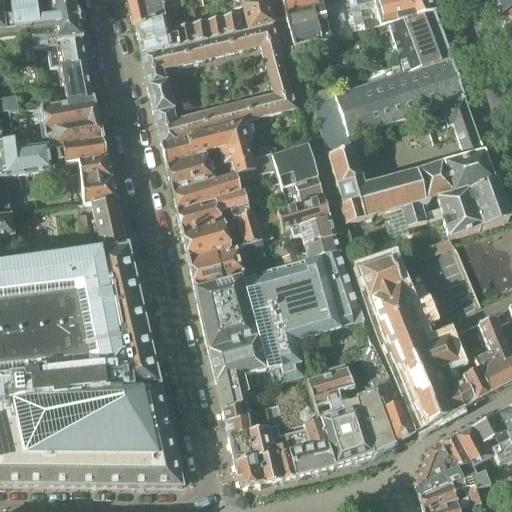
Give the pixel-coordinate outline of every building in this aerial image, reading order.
[(47,3),(20,7),(19,0),(0,0),(0,23),(1,37),(29,34),(52,30),(47,3)] [(80,45),(72,0),(70,0),(47,3),(52,30),(55,49),(80,45)] [(127,0),(130,9),(160,0),(127,0)] [(169,10),(166,0),(160,0),(130,9),(131,17),(130,19),(131,26),(134,29),(164,22),(162,11),(169,10)] [(201,0),(198,0),(193,1),(195,11),(204,10),(201,0)] [(241,0),(231,0),(232,5),(222,7),(223,11),(242,7),(241,0)] [(320,9),(318,0),(280,0),(285,17),(320,9)] [(318,0),(320,9),(350,3),(349,0),(371,0),(372,2),(377,0),(318,0)] [(350,3),(320,9),(328,41),(350,36),(345,15),(374,8),(379,27),(379,28),(380,34),(389,32),(387,26),(431,14),(425,0),(377,0),(372,2),(371,0),(349,0),(350,3)] [(511,0),(493,0),(500,20),(511,9),(511,0)] [(273,25),(271,18),(267,4),(267,2),(242,7),(243,10),(248,31),(249,31),(273,25)] [(328,41),(320,9),(285,17),(294,49),(328,41)] [(511,9),(500,20),(505,38),(506,42),(511,36),(511,9)] [(449,62),(431,14),(387,26),(389,32),(399,67),(403,77),(449,62)] [(240,33),(236,16),(221,20),(225,37),(229,36),(240,33)] [(225,37),(221,20),(204,24),(209,41),(225,37)] [(179,48),(176,36),(168,38),(164,22),(134,29),(140,56),(140,57),(164,52),(179,48)] [(204,24),(189,27),(193,45),(207,41),(209,41),(204,24)] [(273,25),(249,31),(254,50),(258,50),(260,50),(259,45),(277,40),(273,25)] [(193,45),(189,27),(175,31),(176,36),(179,48),(184,47),(193,45)] [(85,67),(80,45),(55,49),(52,30),(29,34),(31,52),(45,51),(48,72),(55,71),(85,67)] [(254,50),(249,31),(248,31),(249,32),(244,34),(243,33),(240,33),(229,36),(234,55),(254,50)] [(209,41),(207,41),(212,61),(234,55),(229,36),(225,37),(209,41)] [(282,59),(277,40),(259,45),(260,50),(258,50),(262,64),(282,59)] [(207,41),(193,45),(184,47),(189,66),(212,61),(207,41)] [(179,48),(164,52),(169,71),(189,66),(184,47),(179,48)] [(165,82),(163,73),(169,71),(164,52),(140,57),(147,86),(165,82)] [(282,59),(262,64),(266,78),(286,73),(282,59)] [(371,85),(368,86),(333,98),(332,99),(348,138),(421,115),(463,102),(462,99),(458,89),(459,89),(454,74),(453,74),(450,66),(451,65),(449,62),(403,77),(371,87),(371,85)] [(91,103),(85,67),(55,71),(59,91),(63,91),(66,106),(91,103)] [(403,77),(399,67),(365,77),(368,86),(371,85),(371,87),(403,77)] [(292,95),(286,73),(266,78),(271,97),(273,96),(274,100),(292,95)] [(169,96),(165,82),(147,86),(150,100),(153,115),(173,110),(169,96)] [(328,89),(308,96),(311,106),(332,99),(328,89)] [(269,117),(296,110),(292,95),(274,100),(273,96),(271,97),(264,99),(269,117)] [(5,99),(0,100),(0,115),(8,114),(8,116),(18,114),(15,96),(5,97),(5,99)] [(269,117),(264,99),(242,104),(246,123),(269,117)] [(348,138),(332,99),(311,106),(327,158),(352,150),(348,138)] [(352,150),(327,158),(341,206),(340,209),(345,227),(363,222),(372,220),(372,219),(400,211),(494,185),(482,154),(479,145),(478,144),(463,102),(421,115),(426,128),(444,122),(446,129),(453,127),(463,160),(422,171),(407,175),(362,188),(352,150)] [(101,143),(91,103),(66,106),(38,110),(43,140),(49,139),(51,149),(60,148),(60,147),(101,143)] [(246,123),(242,104),(219,110),(224,128),(240,124),(246,123)] [(173,110),(153,115),(161,144),(184,139),(179,120),(175,121),(173,110)] [(224,128),(219,110),(199,115),(204,134),(221,129),(224,128)] [(204,134),(199,115),(179,120),(184,139),(204,134)] [(249,153),(247,144),(253,143),(247,126),(241,127),(240,124),(224,128),(221,129),(226,149),(219,151),(223,168),(231,166),(234,178),(253,172),(250,162),(262,158),(260,150),(249,153)] [(207,154),(219,151),(226,149),(221,129),(204,134),(184,139),(161,144),(166,169),(188,162),(207,154)] [(23,151),(22,138),(12,139),(13,143),(14,152),(23,151)] [(48,149),(23,151),(14,152),(13,143),(0,144),(0,218),(12,216),(8,183),(52,177),(48,149)] [(104,162),(101,143),(60,147),(60,148),(63,166),(77,164),(104,162)] [(214,183),(171,195),(176,215),(240,194),(237,183),(275,173),(271,159),(278,157),(277,151),(267,148),(260,150),(262,158),(250,162),(253,172),(234,178),(214,183)] [(308,148),(278,157),(271,159),(275,173),(280,191),(317,180),(308,148)] [(171,195),(214,183),(207,154),(188,162),(166,169),(167,177),(171,195)] [(115,204),(105,161),(104,162),(77,164),(83,209),(89,208),(115,204)] [(322,197),(317,180),(280,191),(286,209),(300,204),(318,199),(322,197)] [(507,223),(494,185),(400,211),(407,231),(441,220),(448,243),(498,226),(507,223)] [(242,194),(240,194),(176,215),(181,235),(249,215),(242,194)] [(329,219),(325,204),(324,201),(320,203),(318,199),(300,204),(300,207),(276,214),(282,235),(289,233),(329,219)] [(89,208),(94,234),(98,252),(99,254),(124,250),(120,230),(121,230),(115,204),(89,208)] [(276,214),(276,213),(276,211),(263,215),(267,226),(278,223),(276,214)] [(254,246),(261,244),(260,243),(256,230),(251,214),(249,215),(181,235),(181,236),(188,264),(223,255),(254,246)] [(267,226),(263,215),(253,218),(256,230),(267,226)] [(0,218),(0,267),(4,267),(4,266),(1,241),(13,240),(12,227),(12,216),(0,218)] [(335,239),(329,219),(289,233),(292,243),(293,242),(300,240),(302,248),(335,239)] [(267,226),(256,230),(260,243),(271,240),(267,226)] [(339,254),(337,248),(335,239),(302,248),(294,250),(298,264),(339,254)] [(454,251),(448,243),(400,258),(404,268),(454,251)] [(257,257),(254,246),(223,255),(188,264),(194,293),(243,279),(240,268),(248,265),(246,260),(257,257)] [(158,388),(126,250),(99,254),(98,252),(4,266),(4,267),(0,267),(0,488),(42,489),(181,490),(157,388),(158,388)] [(341,331),(340,330),(362,321),(339,254),(298,264),(274,271),(243,279),(194,293),(208,355),(256,342),(265,376),(280,372),(284,385),(304,380),(304,378),(295,345),(341,331)] [(294,256),(283,259),(285,267),(297,263),(294,256)] [(455,359),(448,339),(425,347),(400,286),(394,274),(390,262),(359,273),(378,327),(421,433),(463,411),(452,384),(446,369),(458,364),(455,359)] [(463,411),(473,406),(488,397),(511,384),(511,326),(506,312),(493,321),(477,328),(488,354),(473,362),(478,371),(461,380),(452,384),(463,411)] [(256,342),(208,355),(216,388),(254,378),(255,379),(265,376),(256,342)] [(381,414),(399,406),(387,379),(371,346),(355,354),(372,389),(365,391),(367,399),(373,397),(381,414)] [(354,403),(355,403),(354,394),(346,374),(347,373),(346,371),(345,372),(343,366),(304,378),(304,380),(305,384),(304,384),(305,386),(306,386),(313,411),(314,410),(315,411),(328,407),(331,418),(320,422),(334,470),(372,458),(354,403)] [(254,378),(216,388),(222,414),(245,408),(246,412),(248,412),(246,402),(245,398),(260,392),(284,385),(280,372),(265,376),(255,379),(254,378)] [(367,399),(355,403),(354,403),(372,458),(392,448),(381,414),(373,397),(367,399)] [(412,437),(399,406),(381,414),(392,448),(412,437)] [(245,408),(222,414),(224,425),(241,421),(239,414),(242,413),(246,412),(245,408)] [(283,433),(277,408),(264,412),(268,431),(275,430),(277,442),(285,440),(295,479),(334,470),(320,422),(302,428),(283,433)] [(511,410),(497,418),(509,444),(490,454),(492,458),(498,468),(511,460),(511,410)] [(243,416),(242,413),(239,414),(241,421),(224,425),(228,440),(247,436),(252,435),(249,414),(243,416)] [(509,444),(497,418),(470,432),(483,457),(490,454),(509,444)] [(275,430),(268,431),(271,443),(280,482),(295,479),(285,440),(277,442),(275,430)] [(252,435),(247,436),(253,461),(257,460),(262,486),(280,482),(271,443),(268,431),(252,435)] [(483,457),(470,432),(455,439),(466,460),(474,477),(475,477),(472,469),(492,458),(490,454),(483,457)] [(253,461),(247,436),(228,440),(238,483),(240,491),(263,486),(262,486),(257,460),(253,461)] [(466,460),(455,439),(436,449),(450,474),(462,468),(460,463),(466,460)] [(450,474),(436,449),(429,453),(422,470),(414,491),(416,492),(450,474)] [(475,477),(474,477),(466,460),(460,463),(462,468),(450,474),(416,492),(419,504),(461,484),(464,496),(475,492),(489,488),(483,473),(475,477)] [(437,511),(466,504),(464,496),(461,484),(419,504),(421,511),(437,511)] [(480,507),(475,492),(464,496),(466,504),(468,509),(469,510),(480,507)]
